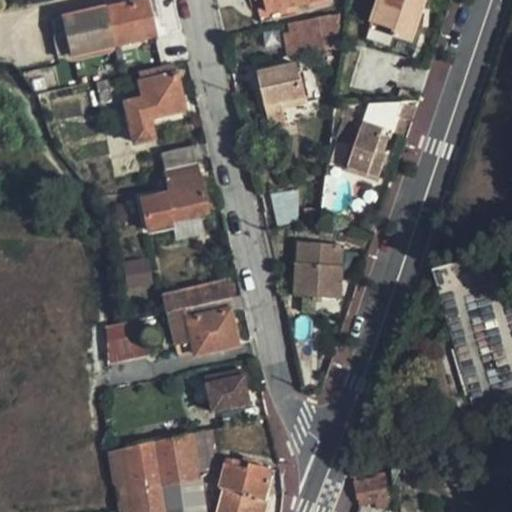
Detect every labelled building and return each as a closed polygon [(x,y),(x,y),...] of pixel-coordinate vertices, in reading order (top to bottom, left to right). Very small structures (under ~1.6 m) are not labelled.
[(98,0),(57,0),(61,20),(100,10),(98,0)] [(151,0),(143,0),(98,0),(100,10),(61,20),(64,32),(70,56),(160,36),(151,0)] [(314,0),(254,0),(257,12),(314,0)] [(377,0),(369,30),(411,42),(425,0),(377,0)] [(0,10),(0,52),(32,45),(24,6),(0,10)] [(317,29),(289,35),(293,57),(331,49),(329,35),(328,37),(326,38),(323,38),(320,38),(319,37),(317,35),(317,33),(317,30),(317,29)] [(51,35),(56,59),(70,56),(64,32),(51,35)] [(179,105),(173,78),(171,67),(134,75),(136,85),(139,99),(125,102),(133,143),(155,139),(151,118),(163,115),(162,109),(179,105)] [(259,76),(267,115),(285,111),(301,107),(293,68),(259,76)] [(401,103),(370,105),(361,131),(380,138),(389,141),(403,145),(418,102),(401,103)] [(181,111),(179,105),(162,109),(163,115),(181,111)] [(330,139),(355,147),(361,131),(370,105),(335,106),(332,122),(330,139)] [(290,135),(285,111),(267,115),(273,139),(290,135)] [(376,179),(383,156),(374,153),(380,138),(361,131),(355,147),(348,169),(376,179)] [(374,153),(383,156),(389,141),(380,138),(374,153)] [(160,172),(192,165),(188,148),(156,155),(160,172)] [(194,175),(162,182),(165,192),(138,198),(144,233),(168,229),(166,222),(203,213),(194,175)] [(168,229),(205,221),(203,213),(166,222),(168,229)] [(0,377),(79,367),(71,306),(68,276),(85,274),(85,272),(81,242),(58,216),(0,223),(0,377)] [(348,273),(350,250),(304,246),(299,295),(340,302),(344,273),(348,273)] [(68,276),(71,306),(104,303),(100,271),(85,272),(85,274),(68,276)] [(220,282),(175,294),(161,297),(164,315),(179,312),(223,301),(220,282)] [(233,344),(225,311),(241,308),(239,298),(223,301),(179,312),(164,315),(170,341),(185,338),(189,354),(233,344)] [(117,326),(107,328),(102,357),(103,365),(142,357),(139,346),(137,342),(136,339),(136,336),(136,333),(134,322),(117,326)] [(199,379),(202,390),(196,391),(194,390),(192,390),(189,392),(189,394),(188,398),(189,401),(191,403),(193,405),(196,406),(199,405),(199,404),(205,403),(208,415),(234,408),(231,397),(245,394),(239,369),(199,379)] [(0,511),(85,511),(96,511),(80,375),(0,386),(0,511)] [(245,394),(231,397),(234,408),(248,405),(245,394)] [(204,433),(184,438),(193,481),(214,478),(204,433)] [(184,438),(146,448),(155,490),(193,481),(184,438)] [(110,457),(118,497),(155,490),(146,448),(110,457)] [(219,492),(214,511),(262,511),(264,505),(267,493),(264,488),(268,475),(263,468),(223,458),(215,490),(219,492)] [(391,477),(356,484),(358,505),(375,502),(375,508),(395,505),(391,477)] [(199,511),(193,481),(155,490),(159,511),(199,511)] [(159,511),(155,490),(118,497),(121,511),(159,511)]
